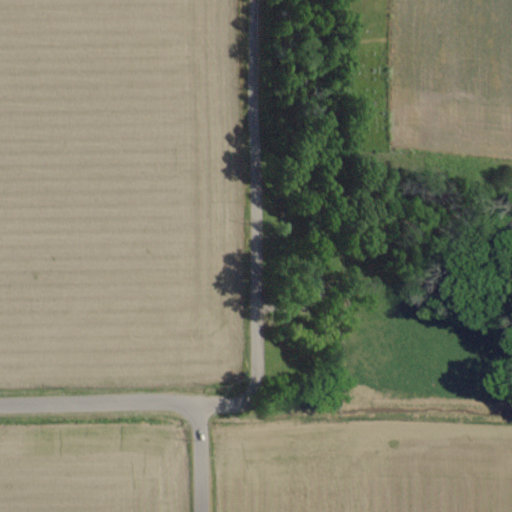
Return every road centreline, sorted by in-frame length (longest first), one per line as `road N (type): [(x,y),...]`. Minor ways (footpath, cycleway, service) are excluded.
road 1 (residential): [(197,511),(197,402),(242,403),(253,349),(263,0)]
road 2 (residential): [(0,403),(197,402)]
